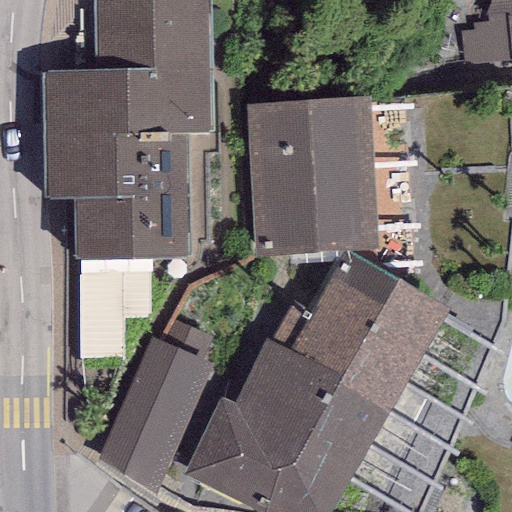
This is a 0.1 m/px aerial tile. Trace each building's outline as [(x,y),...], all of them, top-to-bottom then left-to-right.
[(208,0),(93,0),(94,76),(46,76),(47,209),(73,209),(74,272),(189,270),(188,147),(210,147),(208,0)] [(511,0),(491,0),(486,15),(488,23),(472,25),(473,32),(462,33),(463,67),(511,62),(511,0)] [(370,104),(247,110),(254,260),(377,255),(370,104)] [(338,511),(446,313),(342,257),(289,356),(267,344),(233,408),(222,402),(182,476),(249,511),(338,511)] [(210,370),(151,340),(98,463),(153,499),(210,370)]
